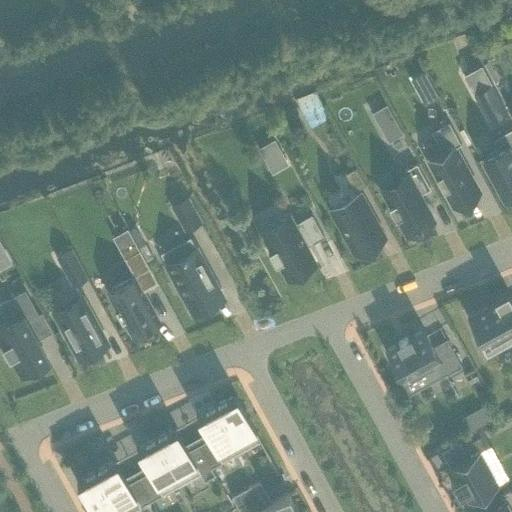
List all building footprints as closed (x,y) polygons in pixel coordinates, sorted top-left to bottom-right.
[(430,83),(418,90),(425,103),(437,96),(430,83)] [(490,83),(472,93),(489,122),(506,113),(490,83)] [(443,190),(445,189),(454,205),(478,191),(454,147),(461,143),(449,121),(431,130),(443,151),(429,159),(437,175),(436,176),(443,190)] [(511,128),(494,138),(499,149),(483,158),(504,197),(511,193),(511,128)] [(433,217),(420,194),(431,189),(417,163),(405,170),(409,176),(382,191),(405,233),(433,217)] [(356,167),(346,172),(356,190),(366,184),(356,167)] [(356,252),(384,237),(359,193),(332,209),(356,252)] [(187,197),(173,205),(186,229),(200,222),(187,197)] [(323,234),(311,213),(294,223),(290,216),(262,231),(271,248),(268,250),(275,264),(279,262),(286,275),(314,260),(305,244),(323,234)] [(167,265),(193,312),(222,296),(196,248),(167,265)] [(71,249),(57,256),(73,285),(87,278),(71,249)] [(147,263),(140,249),(129,255),(136,269),(147,263)] [(6,253),(0,256),(0,268),(11,262),(6,253)] [(159,318),(143,290),(154,285),(146,271),(108,292),(116,307),(115,308),(121,320),(123,319),(131,334),(159,318)] [(486,357),(511,342),(511,298),(507,289),(493,297),(495,301),(467,317),(481,341),(479,343),(486,357)] [(25,290),(0,303),(0,305),(9,322),(0,327),(0,335),(5,345),(2,346),(9,360),(12,358),(20,373),(47,359),(26,321),(38,314),(25,290)] [(60,324),(78,357),(107,341),(83,298),(58,311),(63,322),(60,324)] [(396,341),(398,344),(386,351),(403,383),(422,372),(428,382),(446,372),(447,374),(462,365),(447,338),(433,346),(424,330),(412,337),(410,333),(396,341)] [(260,439),(236,394),(228,399),(227,398),(216,404),(241,450),(260,439)] [(198,443),(211,466),(241,450),(216,404),(196,415),(208,437),(198,443)] [(156,437),(181,482),(200,472),(205,480),(215,474),(211,466),(198,443),(188,449),(175,426),(156,437)] [(458,493),(463,491),(468,500),(493,487),(474,453),(485,447),(479,435),(461,445),(467,455),(449,465),(455,476),(450,479),(458,493)] [(181,482),(156,437),(136,448),(148,470),(138,476),(151,499),(181,482)] [(138,476),(128,482),(116,459),(96,470),(117,508),(136,497),(140,505),(151,499),(138,476)] [(85,477),(77,482),(93,511),(118,511),(117,508),(96,470),(84,476),(85,477)] [(232,497),(237,506),(260,493),(255,484),(232,497)] [(299,511),(289,492),(266,504),(260,493),(237,506),(240,511),(299,511)]
